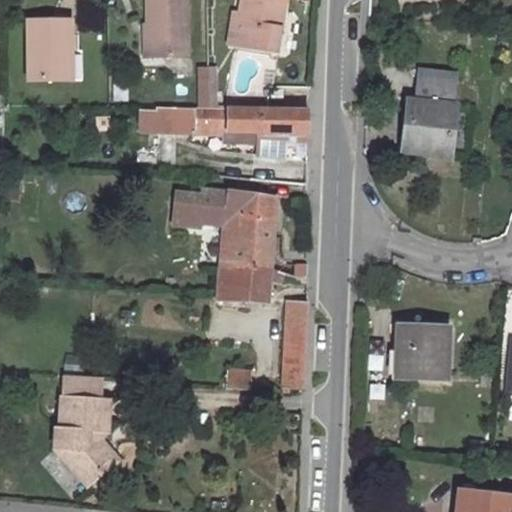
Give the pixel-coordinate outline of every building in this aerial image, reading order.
[(184,0),(144,0),(146,57),(185,57),(184,0)] [(240,0),(238,13),(233,44),(272,50),(280,0),(240,0)] [(230,12),(226,43),(233,44),(238,13),(230,12)] [(69,78),(68,47),(76,48),(76,21),(69,22),(69,17),(25,17),(26,79),(69,78)] [(76,48),(68,47),(69,78),(81,79),(80,47),(76,48)] [(460,75),(421,70),(420,76),(459,81),(460,75)] [(414,102),(408,153),(450,158),(459,81),(420,76),(417,102),(414,102)] [(269,89),(268,100),(280,100),(280,89),(269,89)] [(305,152),(305,110),(192,109),(155,108),(155,139),(192,140),(192,137),(219,137),(219,148),(254,148),(254,160),(283,160),(283,145),(294,144),(294,153),(305,152)] [(218,268),(267,269),(281,273),(305,281),(305,270),(287,264),(280,259),(280,239),(270,238),(273,197),(225,189),(225,192),(199,189),(198,195),(174,193),(171,224),(197,226),(197,221),(222,223),(218,268)] [(267,269),(218,268),(216,297),(242,299),(242,306),(254,306),(254,300),(265,301),(266,279),(280,281),(281,273),(267,269)] [(285,300),(281,386),(300,387),(304,302),(285,300)] [(400,327),(399,351),(405,351),(404,378),(448,380),(449,328),(400,327)] [(224,368),(223,388),(248,390),(249,370),(224,368)] [(58,377),(57,397),(55,429),(51,428),(50,449),(61,450),(60,460),(59,460),(82,487),(96,475),(96,466),(109,456),(97,441),(89,441),(90,432),(97,433),(102,433),(105,400),(97,400),(98,380),(58,377)] [(61,450),(50,449),(59,460),(60,460),(61,450)] [(96,466),(96,475),(113,460),(109,456),(96,466)] [(511,511),(511,498),(467,493),(465,511),(511,511)]
